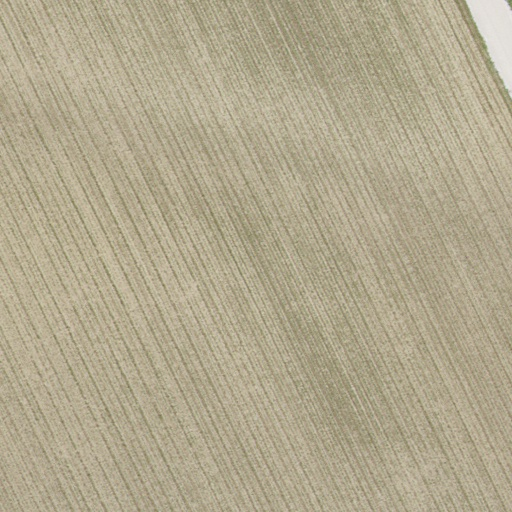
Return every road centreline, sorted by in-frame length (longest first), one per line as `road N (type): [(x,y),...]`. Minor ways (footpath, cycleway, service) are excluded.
road 1 (track): [(0,116),(352,175),(463,188),(511,177)]
road 2 (track): [(448,0),(511,125)]
